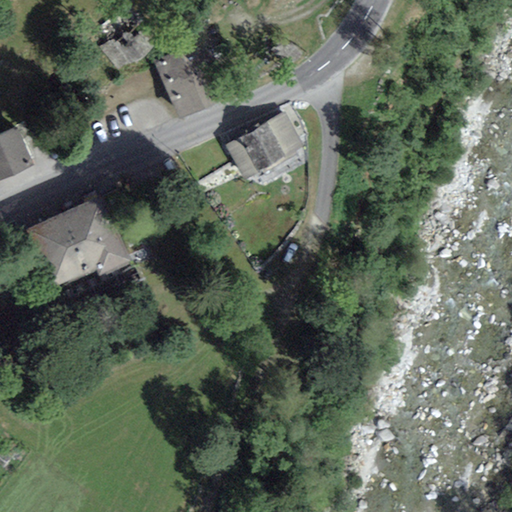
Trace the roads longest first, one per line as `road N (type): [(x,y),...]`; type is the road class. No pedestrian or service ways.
road 1 (track): [(193,511),(212,439),(323,210),(331,116),(316,71)]
road 2 (tertiary): [(0,211),(283,91),(335,57),(378,0)]
